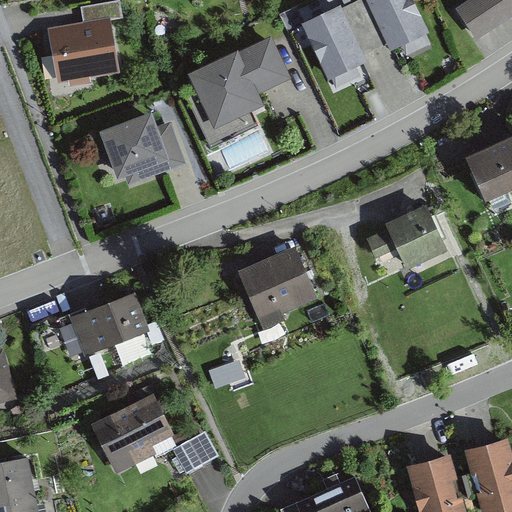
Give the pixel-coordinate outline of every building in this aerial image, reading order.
[(412,0),(358,0),(302,28),(329,83),(369,63),(365,55),(388,44),(394,54),(431,37),(412,0)] [(511,0),(477,0),(459,12),(476,36),(511,10),(511,0)] [(85,27),(48,33),(58,85),(119,74),(110,25),(124,22),(121,4),(82,11),(85,27)] [(272,42),(188,79),(211,131),(262,108),(257,98),(290,84),(272,42)] [(149,117),(98,137),(115,180),(127,176),(132,190),(188,168),(170,123),(154,130),(149,117)] [(511,195),(511,143),(461,167),(481,210),(511,195)] [(386,235),(368,242),(378,265),(395,257),(403,275),(448,255),(427,208),(383,228),(386,235)] [(296,249),(238,271),(258,324),(317,301),(296,249)] [(133,292),(69,316),(84,355),(148,332),(133,292)] [(5,348),(0,349),(0,402),(18,398),(5,348)] [(153,394),(92,422),(114,471),(157,452),(152,442),(171,433),(153,394)] [(511,455),(507,434),(464,446),(481,511),(497,511),(511,508),(511,455)] [(203,464),(190,442),(176,450),(189,472),(203,464)] [(462,511),(448,453),(405,464),(416,511),(462,511)] [(37,511),(27,456),(0,460),(0,511),(37,511)] [(368,511),(355,479),(294,505),(297,511),(368,511)]
